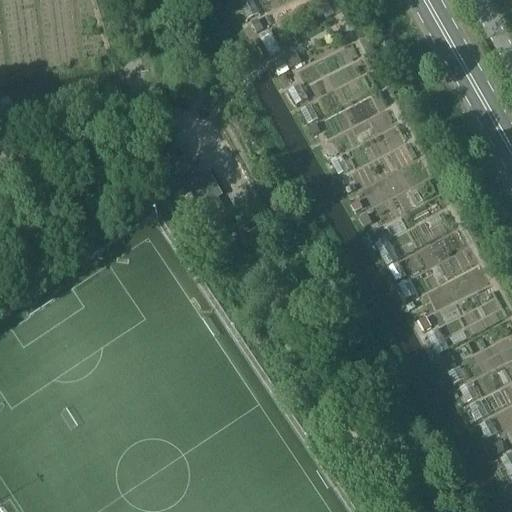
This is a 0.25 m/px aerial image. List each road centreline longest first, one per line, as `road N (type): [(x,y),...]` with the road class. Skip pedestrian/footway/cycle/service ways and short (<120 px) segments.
road 1 (unclassified): [(0,242),(104,174),(140,106),(127,0)]
road 2 (secondary): [(511,148),(427,0)]
